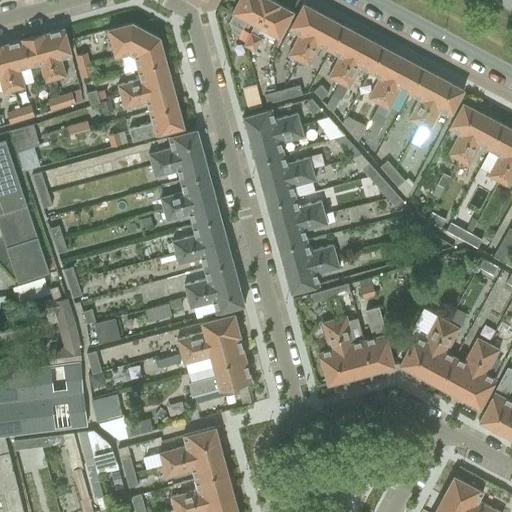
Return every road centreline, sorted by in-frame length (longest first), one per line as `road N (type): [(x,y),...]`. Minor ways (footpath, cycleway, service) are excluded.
road 1 (residential): [(163,0),(191,22),(301,429)]
road 2 (secondary): [(368,0),(511,76)]
road 3 (residential): [(301,429),(385,408),(437,428)]
